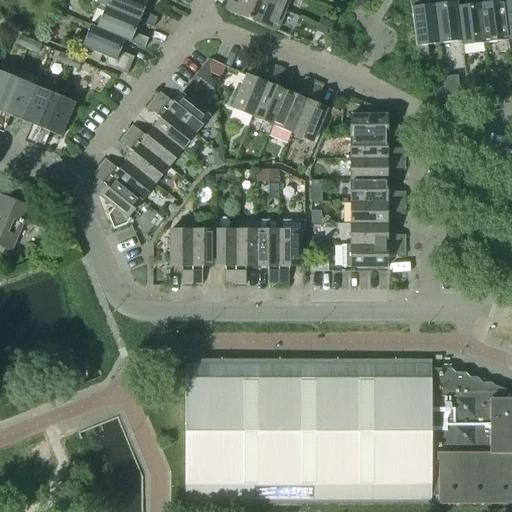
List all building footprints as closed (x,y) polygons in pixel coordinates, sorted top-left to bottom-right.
[(142,13),(147,1),(145,0),(107,0),(104,7),(104,8),(138,22),(138,23),(152,28),(156,19),(142,13)] [(276,32),(284,12),(255,0),(238,0),(237,5),(228,1),(224,11),(276,32)] [(288,0),(255,0),(284,12),(288,0)] [(438,45),(431,0),(408,0),(416,58),(428,57),(426,46),(438,45)] [(456,8),(457,7),(456,3),(448,4),(447,0),(431,0),(438,45),(460,42),(456,8)] [(484,44),(478,0),(463,0),(464,7),(457,7),(456,8),(460,42),(460,47),(484,44)] [(507,52),(502,2),(494,3),(493,0),(478,0),(484,44),(495,43),(496,53),(507,52)] [(511,0),(509,0),(509,1),(502,2),(507,52),(511,51),(511,0)] [(134,34),(138,23),(138,22),(104,8),(104,7),(98,5),(96,10),(102,12),(96,28),(95,29),(124,41),(143,49),(148,40),(134,34)] [(119,52),(124,41),(95,29),(96,28),(84,24),(82,28),(88,31),(81,48),(109,60),(106,67),(126,75),(133,58),(119,52)] [(26,50),(30,41),(19,37),(16,45),(26,50)] [(37,54),(41,46),(30,41),(26,50),(37,54)] [(66,66),(69,58),(58,53),(55,62),(66,66)] [(77,71),(81,63),(69,58),(66,66),(77,71)] [(207,61),(196,75),(205,82),(210,77),(207,61)] [(252,118),(273,67),(263,64),(256,81),(245,76),(231,109),(252,118)] [(272,126),(285,93),(275,88),(282,71),(273,67),(252,118),(272,126)] [(505,95),(502,71),(487,73),(490,96),(505,95)] [(0,107),(2,108),(14,79),(0,72),(0,107)] [(490,96),(487,73),(472,74),(475,98),(490,96)] [(459,100),(458,89),(456,76),(442,78),(444,102),(459,100)] [(444,102),(442,78),(427,80),(430,104),(444,102)] [(20,121),(34,87),(14,79),(2,108),(11,112),(9,117),(20,121)] [(291,134),(312,84),(303,80),(296,97),(285,93),(272,126),(291,134)] [(312,143),(326,110),(315,105),(322,88),(312,84),(291,134),(312,143)] [(42,125),(54,95),(34,87),(20,121),(31,126),(32,121),(42,125)] [(208,117),(191,104),(180,95),(173,104),(158,92),(152,100),(194,134),(208,117)] [(60,138),(75,104),(54,95),(42,125),(51,129),(49,133),(60,138)] [(194,134),(152,100),(146,108),(160,120),(153,129),(181,151),(194,134)] [(404,139),(404,128),(385,128),(386,116),(350,116),(350,139),(386,139),(404,139)] [(181,151),(153,129),(146,138),(131,126),(125,134),(167,168),(181,151)] [(167,168),(125,134),(118,142),(133,153),(126,162),(154,185),(167,168)] [(404,160),(404,149),(386,149),(386,139),(350,139),(350,160),(404,160)] [(154,185),(126,162),(119,171),(104,160),(98,168),(140,202),(154,185)] [(386,181),(386,170),(404,170),(404,160),(350,160),(350,181),(386,181)] [(140,202),(98,168),(91,176),(106,187),(98,196),(113,208),(106,216),(112,231),(126,225),(130,220),(127,218),(140,202)] [(404,203),(404,193),(386,193),(386,181),(350,181),(350,203),(404,203)] [(0,246),(10,251),(28,208),(0,196),(0,246)] [(386,224),(386,213),(404,213),(404,203),(350,203),(350,224),(386,224)] [(386,236),(386,224),(350,224),(350,246),(404,246),(404,236),(386,236)] [(191,285),(191,231),(169,231),(169,267),(181,267),(181,285),(191,285)] [(213,267),(213,231),(191,231),(191,285),(201,285),(201,267),(213,267)] [(234,285),(234,231),(213,231),(213,267),(224,267),(224,285),(234,285)] [(256,267),(256,231),(234,231),(234,285),(244,285),(244,267),(256,267)] [(277,286),(278,231),(256,231),(256,267),(267,267),(267,285),(277,286)] [(299,267),(300,231),(278,231),(277,286),(288,286),(288,267),(299,267)] [(386,268),(386,256),(404,256),(404,246),(350,246),(340,246),(340,268),(386,268)] [(511,393),(493,386),(489,390),(481,389),(481,384),(475,378),(468,378),(464,374),(454,373),(450,370),(430,370),(430,361),(184,361),(184,505),(430,505),(430,496),(437,496),(437,505),(511,505),(511,393)]
